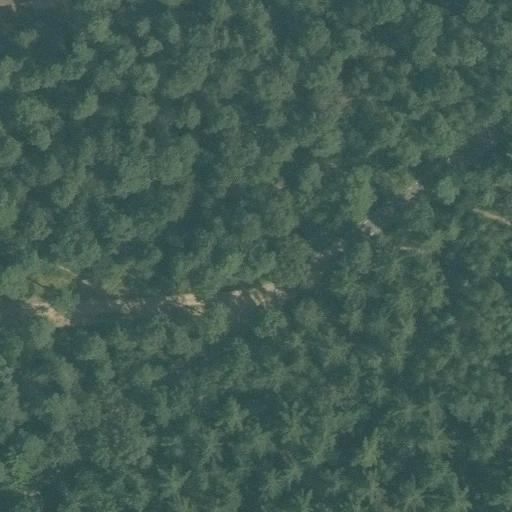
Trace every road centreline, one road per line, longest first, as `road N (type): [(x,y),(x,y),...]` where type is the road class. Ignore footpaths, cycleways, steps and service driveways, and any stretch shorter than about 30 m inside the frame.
road 1 (unclassified): [(0,507),(511,117)]
road 2 (track): [(96,303),(164,233),(213,207),(285,194),(379,155)]
road 3 (track): [(379,155),(416,26),(432,0)]
road 4 (track): [(379,155),(422,184),(511,219)]
